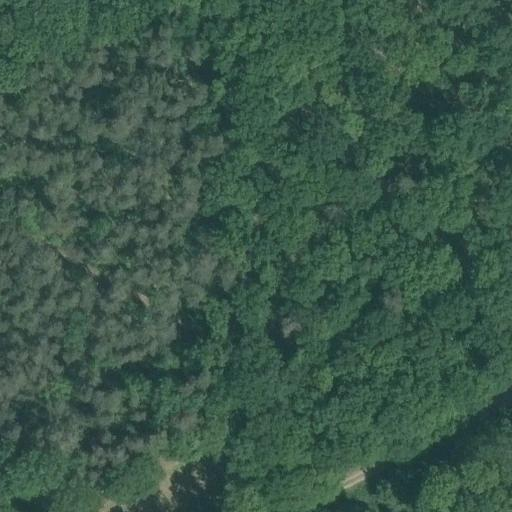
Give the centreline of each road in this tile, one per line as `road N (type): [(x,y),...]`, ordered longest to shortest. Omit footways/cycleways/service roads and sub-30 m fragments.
road 1 (track): [(0,224),(131,290),(217,351),(358,472)]
road 2 (track): [(511,393),(281,511)]
road 3 (track): [(212,0),(132,20),(0,74)]
